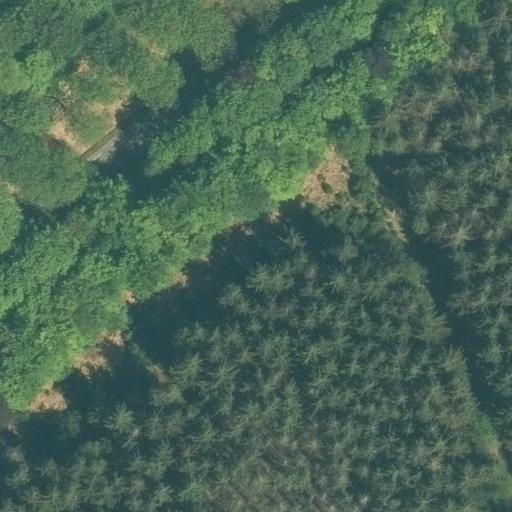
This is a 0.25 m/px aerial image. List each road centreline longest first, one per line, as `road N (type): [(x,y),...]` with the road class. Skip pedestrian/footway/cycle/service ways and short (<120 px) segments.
road 1 (track): [(511,481),(322,83)]
road 2 (track): [(0,346),(322,83)]
road 3 (primary): [(0,251),(309,0)]
road 4 (track): [(425,0),(322,83)]
